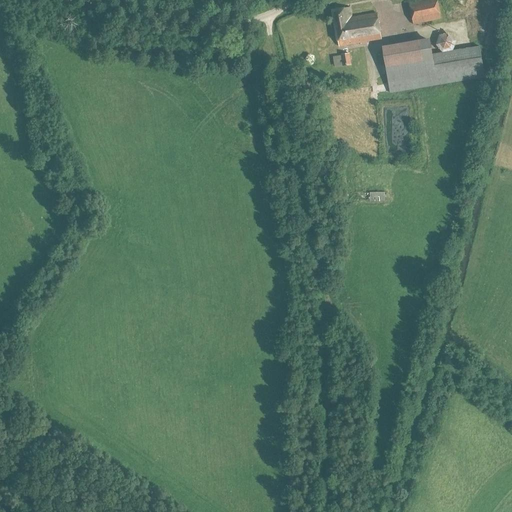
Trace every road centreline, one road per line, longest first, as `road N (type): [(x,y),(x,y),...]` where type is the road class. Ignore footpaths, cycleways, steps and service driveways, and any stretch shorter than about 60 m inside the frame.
road 1 (track): [(274,14),(329,311),(329,511)]
road 2 (unclassified): [(91,0),(220,26),(274,14),(291,0)]
